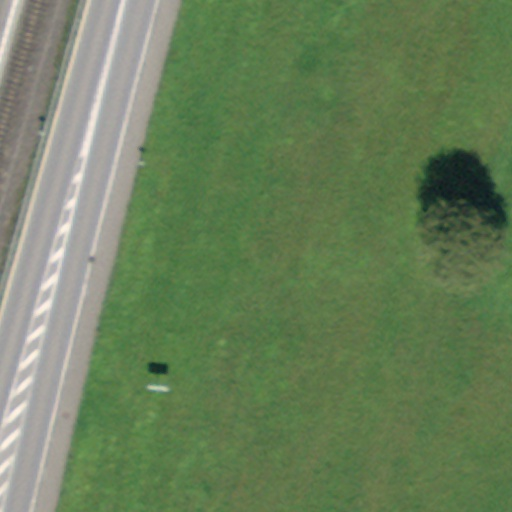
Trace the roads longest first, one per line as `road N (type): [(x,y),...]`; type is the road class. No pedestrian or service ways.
road 1 (secondary): [(18,511),(72,277),(86,146)]
road 2 (secondary): [(86,146),(27,269),(0,369)]
road 3 (secondary): [(126,0),(86,146)]
